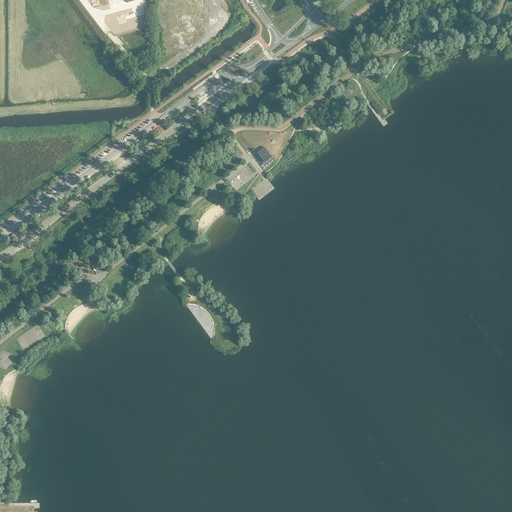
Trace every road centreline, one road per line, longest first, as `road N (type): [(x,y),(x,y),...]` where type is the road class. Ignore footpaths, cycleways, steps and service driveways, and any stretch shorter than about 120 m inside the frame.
road 1 (unclassified): [(0,237),(184,100)]
road 2 (track): [(0,112),(123,103),(149,85)]
